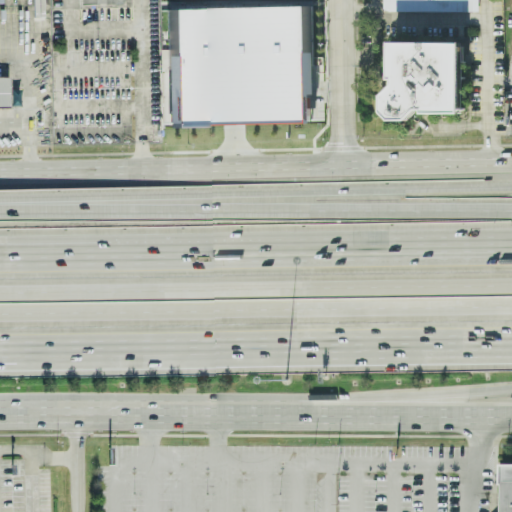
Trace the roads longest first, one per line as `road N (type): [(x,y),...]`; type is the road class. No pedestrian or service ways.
road 1 (motorway): [(511,189),(0,203)]
road 2 (primary): [(511,161),(0,172)]
road 3 (motorway): [(0,351),(511,345)]
road 4 (motorway): [(511,286),(0,291)]
road 5 (motorway): [(0,312),(511,307)]
road 6 (motorway): [(511,246),(117,252)]
road 7 (motorway): [(221,411),(511,388)]
road 8 (primary): [(221,411),(511,417)]
road 9 (motorway): [(511,211),(243,210)]
road 10 (motorway): [(243,210),(0,208)]
road 11 (primary): [(0,410),(221,411)]
road 12 (tertiary): [(345,165),(341,0)]
